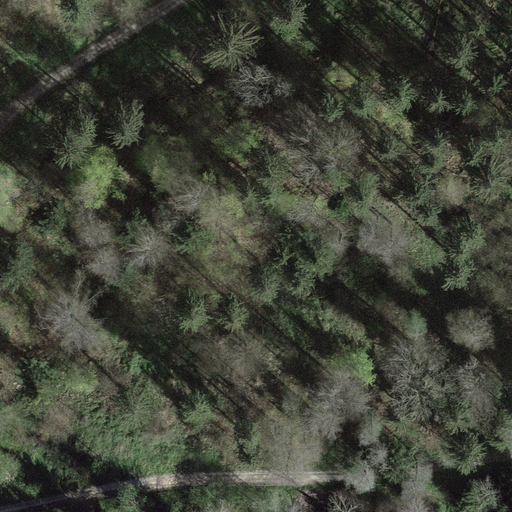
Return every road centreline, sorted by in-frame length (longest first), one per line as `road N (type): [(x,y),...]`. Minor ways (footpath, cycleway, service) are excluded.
road 1 (track): [(0,505),(146,483),(511,450)]
road 2 (track): [(0,120),(176,0)]
